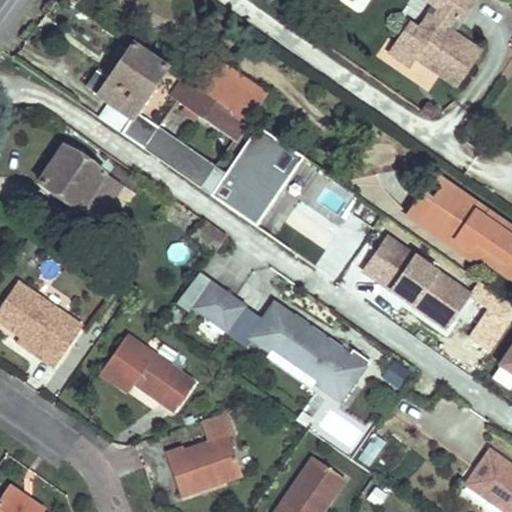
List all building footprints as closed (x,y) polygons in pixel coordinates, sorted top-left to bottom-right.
[(470,0),(428,0),(440,8),(454,19),(460,23),(474,2),(470,0)] [(433,19),(447,28),(454,19),(440,8),(433,19)] [(433,19),(427,15),(417,29),(408,23),(388,51),(410,67),(421,52),(430,59),(425,65),(457,87),(481,52),(447,28),(433,19)] [(134,44),(99,96),(131,119),(137,110),(167,67),(134,44)] [(216,59),(198,85),(247,119),(264,93),(216,59)] [(185,79),(175,95),(237,138),(248,122),(185,79)] [(131,119),(123,130),(212,192),(225,171),(137,110),(131,119)] [(39,179),(98,220),(122,187),(91,164),(95,159),(89,153),(84,160),(64,146),(39,179)] [(302,157),(256,223),(277,238),(322,172),(302,157)] [(436,174),(408,214),(420,222),(447,182),(436,174)] [(447,182),(420,222),(463,253),(470,241),(481,248),(477,254),(511,278),(511,227),(489,211),(485,218),(467,206),(471,199),(447,182)] [(335,225),(353,203),(330,184),(312,205),(335,225)] [(193,240),(216,256),(228,240),(204,223),(193,240)] [(384,237),(358,277),(446,334),(472,294),(384,237)] [(470,241),(463,253),(473,260),(477,254),(481,248),(470,241)] [(15,282),(0,305),(0,321),(20,334),(43,351),(39,357),(54,366),(82,326),(15,282)] [(227,335),(245,310),(212,287),(194,311),(227,335)] [(358,385),(371,366),(353,353),(349,358),(275,306),(250,341),(270,355),(274,350),(320,382),(315,388),(339,404),(355,382),(358,385)] [(20,334),(16,341),(39,357),(43,351),(20,334)] [(126,336),(100,372),(129,392),(135,383),(175,410),(194,381),(126,336)] [(511,341),(490,376),(511,389),(511,341)] [(320,382),(274,350),(270,355),(266,361),(311,393),(315,388),(320,382)] [(222,412),(202,419),(209,441),(184,450),(183,447),(166,452),(181,494),(243,473),(229,435),(235,433),(226,406),(222,412)] [(498,511),(511,511),(511,470),(490,454),(472,480),(494,496),(488,504),(498,511)] [(320,511),(344,478),(314,457),(277,511),(276,511),(320,511)] [(381,478),(376,484),(388,492),(392,486),(381,478)] [(494,496),(472,480),(465,488),(488,504),(494,496)] [(376,484),(367,496),(379,505),(388,492),(376,484)] [(9,485),(6,489),(39,511),(40,511),(43,509),(9,485)] [(39,511),(6,489),(0,496),(0,511),(39,511)]
